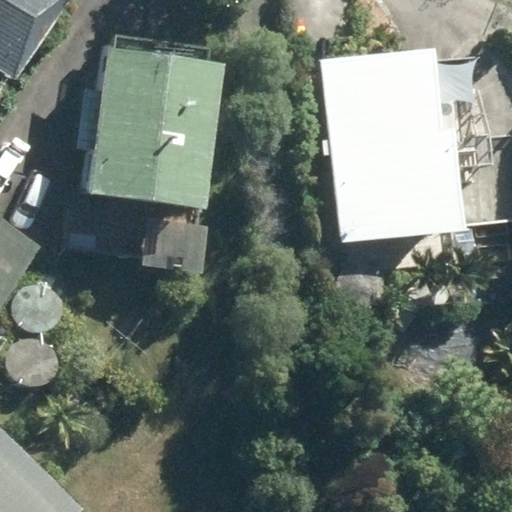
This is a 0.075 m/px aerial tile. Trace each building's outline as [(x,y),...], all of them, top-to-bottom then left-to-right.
[(0,0),(0,86),(8,92),(72,0),(0,0)] [(425,55),(318,67),(338,251),(436,240),(437,246),(461,244),(449,140),(434,141),(425,55)] [(77,156),(93,157),(86,208),(149,216),(141,274),(199,282),(207,222),(199,221),(218,77),(99,61),(94,98),(84,97),(77,156)] [(0,229),(0,314),(38,254),(0,229)] [(315,262),(316,296),(333,295),(333,261),(315,262)] [(32,511),(0,479),(0,511),(32,511)]
